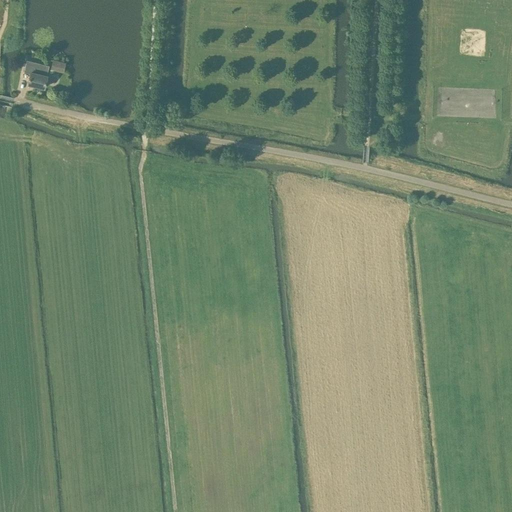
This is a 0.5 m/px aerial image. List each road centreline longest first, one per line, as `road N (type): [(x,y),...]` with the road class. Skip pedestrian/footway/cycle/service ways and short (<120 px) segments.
road 1 (unclassified): [(511,205),(13,100)]
road 2 (track): [(175,511),(139,170),(146,129)]
